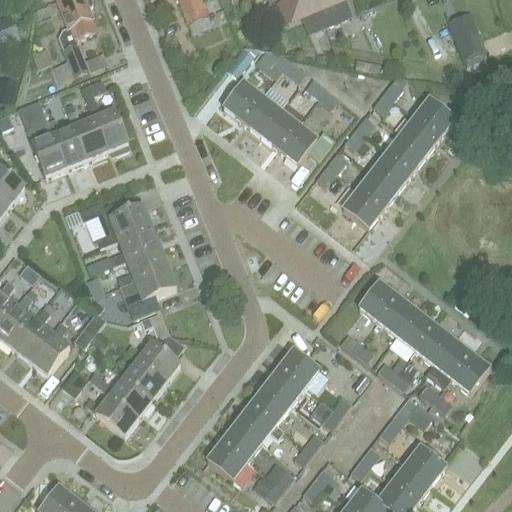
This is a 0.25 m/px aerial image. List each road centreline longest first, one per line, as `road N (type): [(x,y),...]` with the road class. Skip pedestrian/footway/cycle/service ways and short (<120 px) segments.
road 1 (residential): [(146,483),(257,334),(124,0)]
road 2 (unknown): [(0,257),(17,236),(188,157)]
